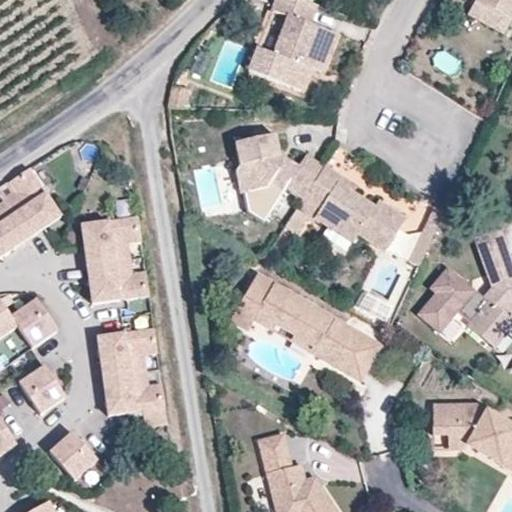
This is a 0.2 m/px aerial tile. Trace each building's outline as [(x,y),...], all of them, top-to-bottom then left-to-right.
[(324,56),(333,34),(306,24),(313,4),(302,0),(272,0),(268,9),(284,16),(270,54),(254,48),(245,71),(299,92),(308,70),(315,52),(324,56)] [(511,18),(477,0),(473,0),(467,11),(503,32),(511,18)] [(511,0),(477,0),(511,18),(511,15),(511,0)] [(317,74),(324,56),(315,52),(308,70),(317,74)] [(306,151),(299,163),(295,169),(281,160),(279,150),(275,131),(235,140),(240,163),(237,168),(241,189),(267,184),(270,178),(272,175),(286,184),(303,195),(324,163),(306,151)] [(299,163),(279,150),(281,160),(295,169),(299,163)] [(374,203),(353,189),(338,180),(342,174),(324,163),(303,195),(286,222),(296,229),(307,212),(314,217),(316,214),(328,222),(352,238),(357,229),(385,247),(406,215),(378,197),(374,203)] [(28,237),(62,215),(30,167),(0,187),(0,194),(4,200),(28,237)] [(357,183),(342,174),(338,180),(353,189),(357,183)] [(286,184),(272,175),(270,178),(284,187),(286,184)] [(0,256),(28,237),(4,200),(0,202),(0,256)] [(418,265),(443,212),(434,207),(408,260),(418,265)] [(131,257),(129,242),(142,240),(138,216),(81,223),(87,263),(131,257)] [(352,238),(328,222),(321,234),(344,250),(352,238)] [(511,317),(511,315),(511,258),(501,227),(474,237),(492,286),(495,295),(489,301),(484,297),(448,267),(431,287),(437,292),(419,313),(439,331),(458,309),(471,321),(468,324),(489,342),(511,317)] [(150,295),(146,271),(133,273),(131,257),(87,263),(92,303),(150,295)] [(381,343),(258,272),(231,318),(249,328),(255,317),(262,306),(320,339),(313,351),(361,379),(381,343)] [(489,301),(495,295),(492,286),(484,297),(489,301)] [(11,316),(17,325),(31,346),(33,347),(58,330),(36,298),(11,316)] [(0,337),(17,325),(11,316),(0,300),(0,337)] [(320,339),(262,306),(255,317),(313,351),(320,339)] [(494,347),(511,326),(511,318),(511,317),(489,342),(494,347)] [(147,369),(145,354),(157,352),(154,328),(97,336),(102,376),(147,369)] [(66,396),(44,365),(19,382),(41,413),(66,396)] [(168,424),(162,383),(149,385),(147,369),(102,376),(108,415),(143,410),(145,427),(168,424)] [(511,443),(511,422),(478,402),(433,403),(433,433),(449,433),(449,447),(463,447),(466,442),(501,462),(511,443)] [(0,454),(16,444),(0,419),(0,454)] [(49,451),(75,480),(97,459),(72,431),(49,451)] [(336,511),(319,484),(312,489),(305,486),(303,478),(299,462),(289,465),(281,432),(257,438),(275,511),(336,511)] [(511,468),(511,443),(501,462),(511,468)] [(319,484),(313,475),(303,478),(305,486),(312,489),(319,484)] [(55,511),(49,501),(29,511),(55,511)]
